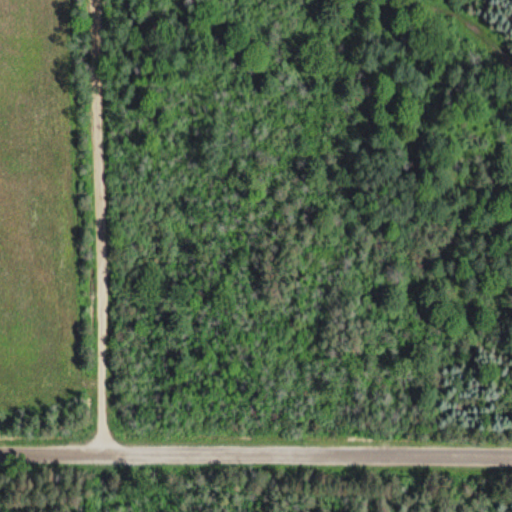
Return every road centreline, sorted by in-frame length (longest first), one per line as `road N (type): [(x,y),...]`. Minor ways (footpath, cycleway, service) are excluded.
road 1 (residential): [(0,444),(511,451)]
road 2 (residential): [(101,445),(94,0)]
